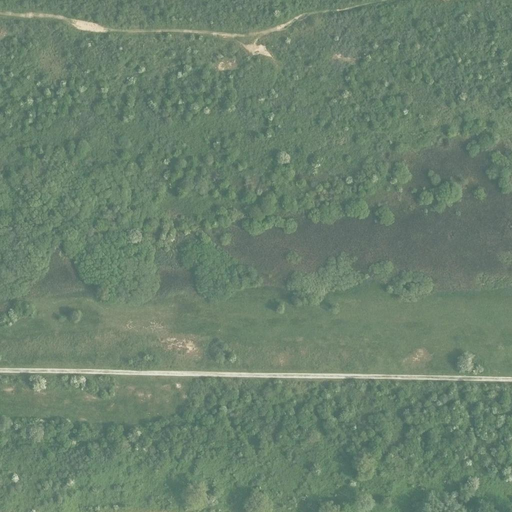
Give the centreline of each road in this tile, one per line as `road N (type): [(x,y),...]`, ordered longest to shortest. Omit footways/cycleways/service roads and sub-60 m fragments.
road 1 (track): [(0,371),(511,380)]
road 2 (track): [(0,14),(57,16),(126,33),(249,35),(307,14),(392,0)]
